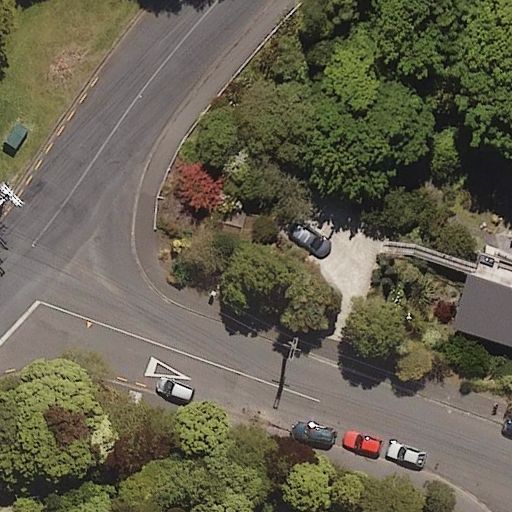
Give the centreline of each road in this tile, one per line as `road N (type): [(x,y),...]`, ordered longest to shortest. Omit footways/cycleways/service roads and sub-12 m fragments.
road 1 (residential): [(0,293),(41,300),(511,467)]
road 2 (unclassified): [(0,285),(212,0)]
